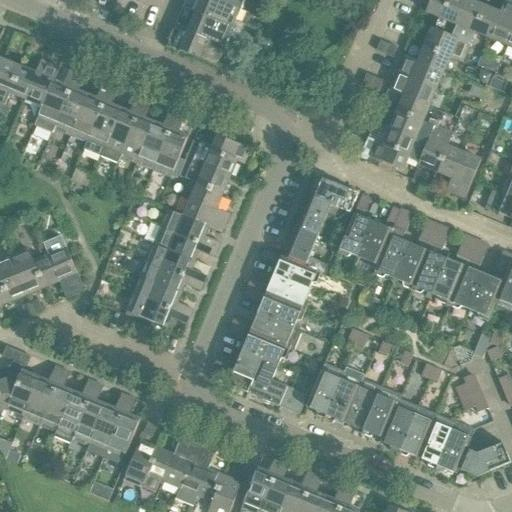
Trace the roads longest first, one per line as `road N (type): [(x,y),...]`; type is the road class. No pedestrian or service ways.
road 1 (residential): [(288,144),(276,114),(11,0)]
road 2 (residential): [(458,511),(186,397),(195,378)]
road 3 (residential): [(195,378),(288,144)]
road 4 (residential): [(511,242),(346,175),(323,136)]
road 5 (residential): [(195,378),(52,319),(0,339)]
road 6 (residential): [(323,136),(384,0)]
